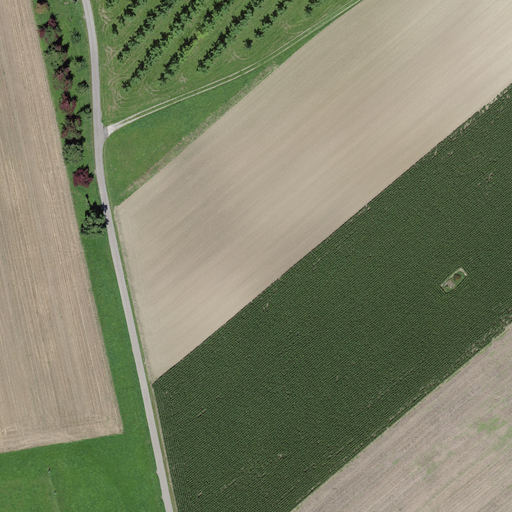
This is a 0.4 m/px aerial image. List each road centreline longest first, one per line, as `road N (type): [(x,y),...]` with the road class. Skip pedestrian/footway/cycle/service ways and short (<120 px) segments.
road 1 (unclassified): [(175,511),(102,175),(91,0)]
road 2 (track): [(101,128),(264,65),(362,0)]
